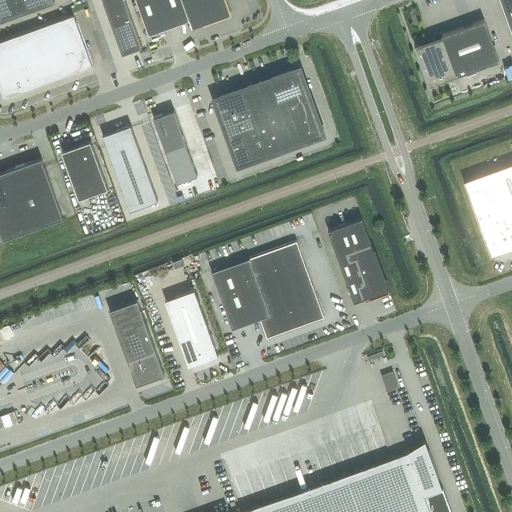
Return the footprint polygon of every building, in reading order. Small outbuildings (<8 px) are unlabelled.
[(0,0),(0,19),(52,0),(0,0)] [(125,0),(103,0),(122,53),(142,46),(125,0)] [(137,0),(149,33),(160,29),(169,26),(160,0),(137,0)] [(160,0),(169,26),(189,19),(182,0),(160,0)] [(224,0),(182,0),(189,19),(193,29),(194,29),(193,28),(230,15),(224,0)] [(511,0),(500,0),(511,32),(511,0)] [(74,13),(0,40),(0,84),(4,96),(92,64),(74,13)] [(429,47),(415,44),(429,85),(499,60),(484,19),(442,34),(442,42),(429,47)] [(300,67),(215,98),(239,164),(323,133),(300,67)] [(153,116),(153,117),(177,182),(197,174),(186,143),(174,109),(153,116)] [(130,123),(102,133),(130,209),(158,199),(130,123)] [(79,197),(108,186),(91,139),(62,149),(79,197)] [(0,239),(63,216),(41,157),(0,171),(0,239)] [(511,162),(490,170),(464,180),(484,236),(490,254),(511,245),(511,162)] [(362,216),(328,229),(354,301),(363,297),(365,302),(389,293),(362,216)] [(267,337),(323,316),(296,240),(211,271),(232,328),(260,318),(267,337)] [(181,342),(189,365),(218,354),(210,331),(194,289),(165,299),(181,342)] [(136,384),(164,373),(138,298),(110,309),(136,384)] [(384,373),(390,390),(398,387),(392,371),(384,373)] [(0,415),(0,428),(18,422),(14,411),(0,415)] [(228,511),(229,511),(227,511),(451,511),(425,439),(423,443),(410,450),(408,450),(236,511),(228,511)] [(226,499),(209,505),(211,511),(224,511),(229,510),(226,499)]
